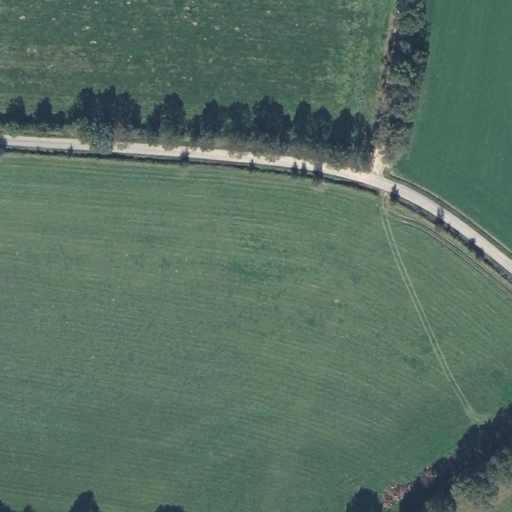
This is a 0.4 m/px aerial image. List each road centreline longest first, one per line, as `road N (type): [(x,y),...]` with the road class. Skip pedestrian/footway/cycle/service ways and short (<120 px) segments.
road 1 (unclassified): [(511,273),(434,211),(373,178),(276,159),(0,135)]
road 2 (track): [(373,178),(401,0)]
